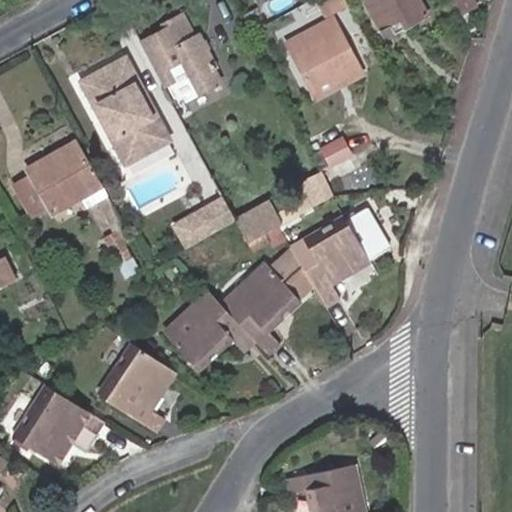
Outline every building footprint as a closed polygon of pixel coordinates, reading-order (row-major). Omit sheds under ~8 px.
[(345,0),(326,0),(333,11),(348,4),(345,0)] [(362,0),(380,32),(400,20),(404,28),(426,17),(417,0),(362,0)] [(472,0),(452,0),(459,11),(474,3),(472,0)] [(164,30),(139,43),(163,87),(171,82),(174,81),(167,67),(180,59),(198,93),(219,81),(213,68),(215,66),(199,34),(193,37),(181,12),(161,23),(164,30)] [(310,90),(357,66),(332,19),(286,43),(310,90)] [(400,20),(380,32),(383,39),(404,28),(400,20)] [(116,136),(112,138),(126,164),(170,140),(124,56),(80,81),(95,107),(99,105),(116,136)] [(180,59),(167,67),(174,81),(171,82),(175,90),(178,88),(180,92),(184,90),(185,93),(195,88),(180,59)] [(95,107),(112,138),(116,136),(99,105),(95,107)] [(354,165),(332,125),(308,138),(323,168),(330,164),(335,174),(354,165)] [(77,177),(90,170),(75,141),(25,168),(28,174),(44,205),(49,215),(81,198),(86,196),(77,177)] [(99,188),(90,170),(77,177),(86,196),(99,188)] [(302,182),(315,206),(334,195),(322,172),(302,182)] [(28,174),(12,182),(28,213),(44,205),(28,174)] [(358,181),(359,193),(419,188),(418,179),(381,182),(381,179),(358,181)] [(86,196),(81,198),(83,201),(96,195),(101,192),(99,188),(86,196)] [(121,225),(101,192),(96,195),(114,228),(121,225)] [(175,223),(188,247),(232,222),(230,218),(234,216),(223,197),(175,223)] [(253,211),(263,228),(283,223),(271,201),(253,211)] [(239,218),(250,236),(263,228),(253,211),(239,218)] [(365,211),(346,221),(369,260),(387,250),(365,211)] [(310,283),(324,308),(340,299),(331,282),(349,272),(345,266),(354,261),(357,268),(369,260),(346,221),(345,218),(291,249),(310,283)] [(263,228),(250,236),(252,240),(278,226),(283,223),(263,228)] [(114,228),(102,234),(123,273),(134,266),(119,239),(127,235),(121,225),(114,228)] [(23,275),(12,253),(19,250),(14,240),(0,248),(0,286),(1,288),(23,275)] [(289,246),(268,265),(296,296),(310,283),(291,249),(289,246)] [(349,272),(357,268),(354,261),(345,266),(349,272)] [(265,263),(220,305),(252,341),(265,356),(278,343),(265,328),(280,315),(276,311),(283,304),(287,308),(298,299),(265,263)] [(220,305),(207,290),(163,331),(195,366),(207,356),(204,352),(211,346),(214,350),(229,336),(242,350),(252,341),(220,305)] [(276,311),(280,315),(287,308),(283,304),(276,311)] [(73,328),(77,336),(104,322),(106,321),(101,312),(73,328)] [(172,369),(133,342),(100,392),(157,429),(165,416),(148,405),(159,389),(154,386),(159,378),(164,381),(172,369)] [(204,352),(207,356),(214,350),(211,346),(204,352)] [(154,386),(159,389),(164,381),(159,378),(154,386)] [(106,420),(47,383),(15,435),(57,460),(65,448),(60,445),(65,437),(70,440),(81,422),(97,434),(106,420)] [(60,445),(65,448),(70,440),(65,437),(60,445)] [(362,511),(353,465),(287,479),(289,494),(309,491),(314,511),(320,510),(320,511),(362,511)]
